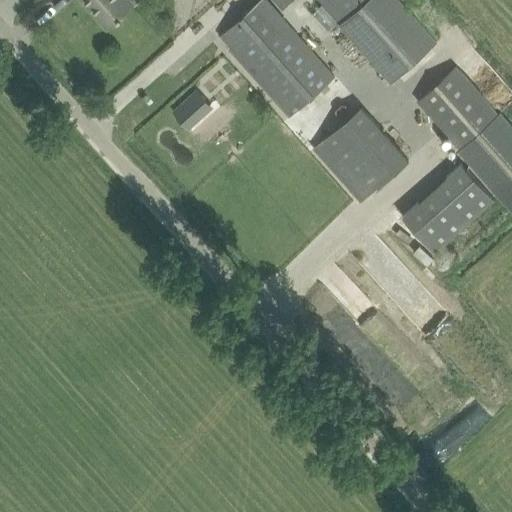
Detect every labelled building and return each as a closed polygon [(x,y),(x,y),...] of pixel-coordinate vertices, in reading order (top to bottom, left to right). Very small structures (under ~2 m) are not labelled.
[(83,0),(109,28),(124,15),(134,5),(129,0),(83,0)] [(290,116),(306,102),(334,78),(266,0),(260,0),(220,35),(290,116)] [(275,0),(282,8),(290,0),(320,0),(340,22),(339,23),(377,66),(391,82),(437,41),(423,26),(400,0),(275,0)] [(459,149),(511,207),(511,121),(502,110),(500,112),(457,65),(419,101),(461,147),(459,149)] [(362,107),(314,147),(362,201),(409,160),(362,107)] [(403,215),(435,251),(495,198),(463,162),(403,215)]
